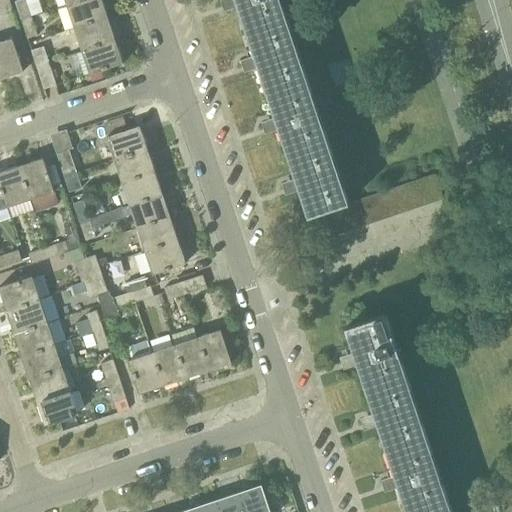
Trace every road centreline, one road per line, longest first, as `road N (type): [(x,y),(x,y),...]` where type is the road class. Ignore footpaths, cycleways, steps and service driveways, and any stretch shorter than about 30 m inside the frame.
road 1 (residential): [(42,497),(291,414)]
road 2 (residential): [(248,298),(173,77)]
road 3 (residential): [(248,298),(450,229)]
road 4 (residential): [(0,134),(173,77)]
road 5 (residential): [(42,497),(0,378)]
road 6 (residential): [(291,414),(248,298)]
